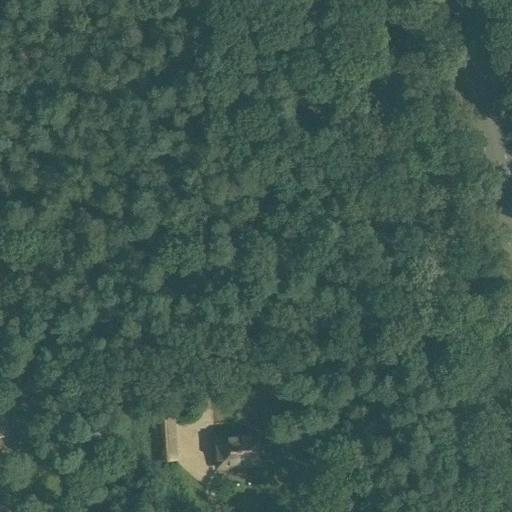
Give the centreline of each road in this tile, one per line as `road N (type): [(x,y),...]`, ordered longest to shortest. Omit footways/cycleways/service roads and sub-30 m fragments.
road 1 (unclassified): [(499,511),(367,0)]
road 2 (secondary): [(511,216),(455,0)]
